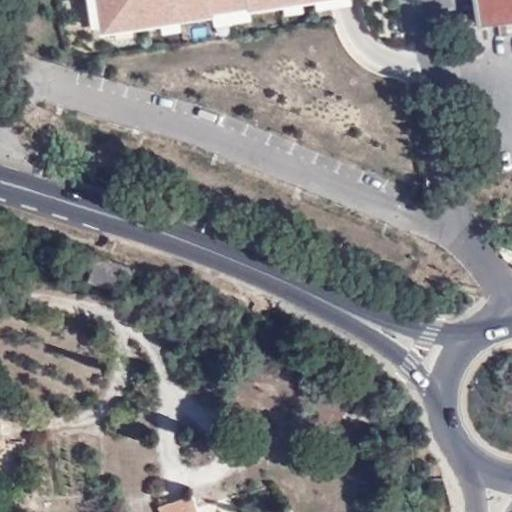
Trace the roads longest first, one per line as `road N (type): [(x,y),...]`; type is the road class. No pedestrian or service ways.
road 1 (primary): [(0,180),(161,230),(348,310)]
road 2 (primary): [(348,310),(409,366),(444,416)]
road 3 (primary): [(474,337),(348,310)]
